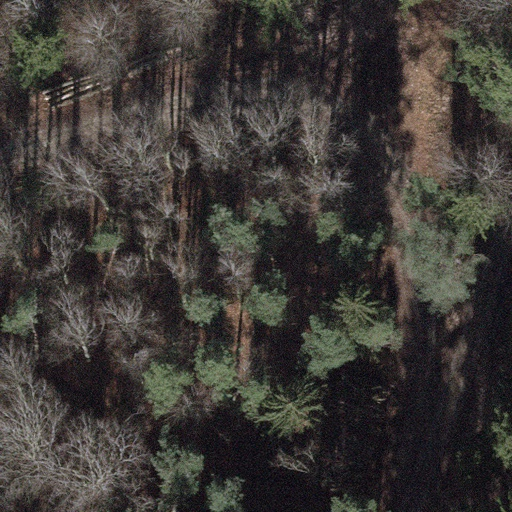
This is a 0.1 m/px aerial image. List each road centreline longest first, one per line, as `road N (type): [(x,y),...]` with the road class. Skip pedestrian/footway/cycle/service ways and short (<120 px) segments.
road 1 (track): [(404,511),(438,64),(464,0)]
road 2 (track): [(438,64),(165,112),(0,162)]
road 3 (track): [(427,511),(511,262)]
